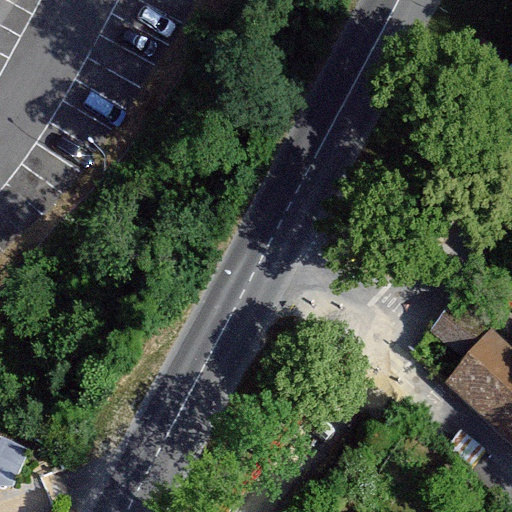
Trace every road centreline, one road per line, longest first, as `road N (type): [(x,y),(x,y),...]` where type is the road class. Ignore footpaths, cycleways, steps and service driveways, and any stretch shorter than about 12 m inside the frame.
road 1 (secondary): [(276,232),(126,511)]
road 2 (secondary): [(400,0),(276,232)]
road 3 (residential): [(388,352),(264,511)]
road 4 (residential): [(511,202),(388,352)]
road 5 (unclassified): [(388,352),(511,473)]
road 6 (unclassified): [(276,232),(388,352)]
